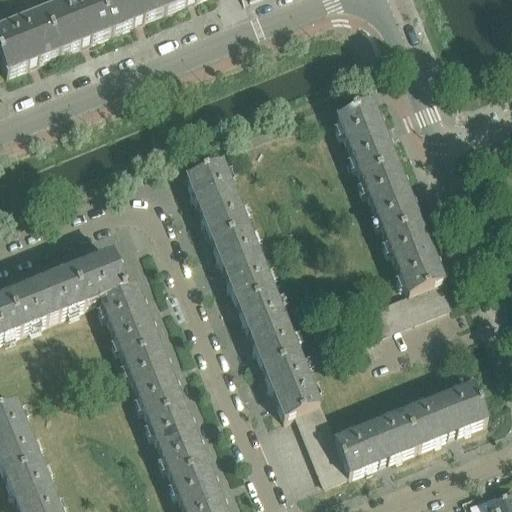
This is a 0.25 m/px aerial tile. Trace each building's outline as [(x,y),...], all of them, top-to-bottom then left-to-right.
[(48,19),(42,21),(58,62),(111,41),(95,0),(48,19)] [(155,0),(94,0),(95,0),(111,41),(163,20),(155,0)] [(213,0),(155,0),(163,20),(213,0)] [(238,0),(243,10),(266,0),(238,0)] [(48,19),(44,10),(39,12),(39,13),(42,21),(48,19)] [(42,21),(39,13),(33,15),(37,24),(42,21)] [(37,24),(0,38),(0,69),(6,84),(58,62),(42,21),(37,24)] [(335,126),(360,187),(395,172),(371,111),(335,126)] [(211,251),(246,236),(220,172),(185,186),(211,251)] [(395,172),(360,187),(383,246),(419,231),(395,172)] [(416,302),(428,297),(440,292),(443,291),(419,231),(383,246),(407,305),(416,302)] [(272,301),(246,236),(211,251),(237,315),(272,301)] [(83,316),(98,310),(125,299),(124,298),(110,263),(69,280),(83,316)] [(20,341),(83,316),(69,280),(6,305),(20,341)] [(449,314),(440,292),(428,297),(437,319),(449,314)] [(98,310),(121,365),(157,351),(134,294),(124,298),(125,299),(98,310)] [(416,302),(425,324),(437,319),(428,297),(416,302)] [(298,364),(272,301),(237,315),(263,379),(298,364)] [(405,307),(414,329),(425,324),(416,302),(407,305),(405,307)] [(0,349),(20,341),(6,305),(0,307),(0,349)] [(414,329),(405,307),(394,311),(403,333),(414,329)] [(403,333),(394,311),(382,316),(391,338),(403,333)] [(370,321),(379,343),(391,338),(382,316),(370,321)] [(379,343),(370,321),(369,319),(355,325),(365,350),(379,344),(379,343)] [(121,365),(146,428),(182,413),(157,351),(121,365)] [(318,415),(298,364),(263,379),(283,429),(295,424),(318,415)] [(402,422),(415,458),(486,429),(472,394),(402,422)] [(0,476),(4,485),(39,471),(15,410),(0,416),(0,476)] [(146,428),(170,487),(205,473),(182,413),(146,428)] [(319,414),(318,415),(295,424),(300,435),(324,426),(319,414)] [(415,458),(402,422),(333,450),(338,461),(342,472),(347,484),(347,485),(415,458)] [(305,447),(329,437),(324,426),(300,435),(305,447)] [(309,459),(333,449),(329,437),(305,447),(309,459)] [(314,470),(338,461),(333,450),(333,449),(309,459),(314,470)] [(319,482),(342,472),(338,461),(314,470),(319,482)] [(55,511),(39,471),(4,485),(14,511),(55,511)] [(323,493),(347,484),(342,472),(319,482),(323,493)] [(221,511),(205,473),(170,487),(179,511),(221,511)]
